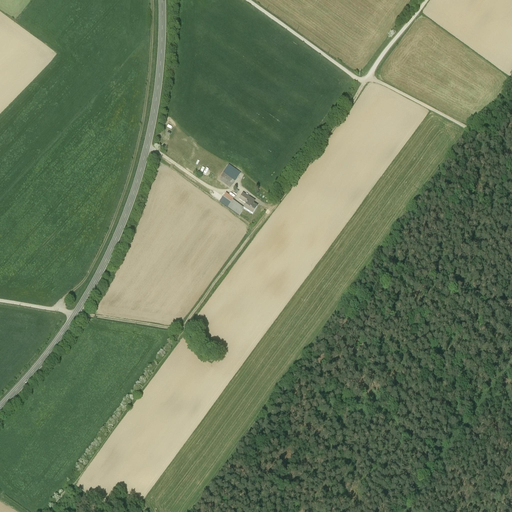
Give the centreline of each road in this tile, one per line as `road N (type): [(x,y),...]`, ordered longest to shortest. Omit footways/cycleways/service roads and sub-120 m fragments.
road 1 (secondary): [(160,0),(154,117),(137,185),(74,312),(0,407)]
road 2 (track): [(151,0),(148,79),(127,181),(85,278),(55,309)]
road 3 (track): [(366,79),(182,329)]
road 4 (track): [(47,511),(182,329)]
road 5 (track): [(0,300),(182,329)]
road 6 (track): [(511,361),(405,511)]
road 7 (track): [(366,79),(468,128),(511,159)]
road 8 (track): [(0,14),(57,55),(0,113)]
road 9 (track): [(246,0),(366,79)]
